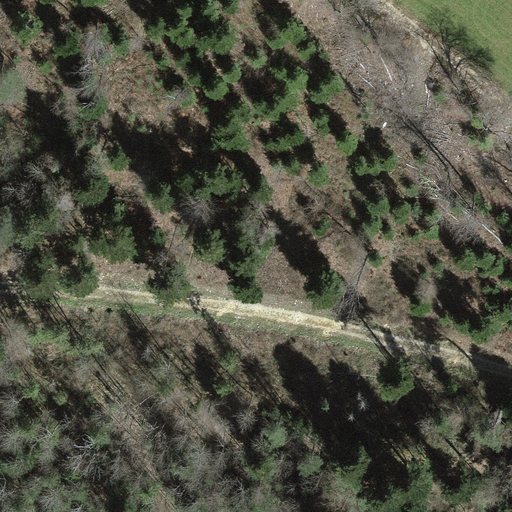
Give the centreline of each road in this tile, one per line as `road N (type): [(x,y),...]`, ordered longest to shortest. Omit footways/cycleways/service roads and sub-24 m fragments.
road 1 (track): [(511,370),(238,306),(0,286)]
road 2 (track): [(374,0),(511,114)]
